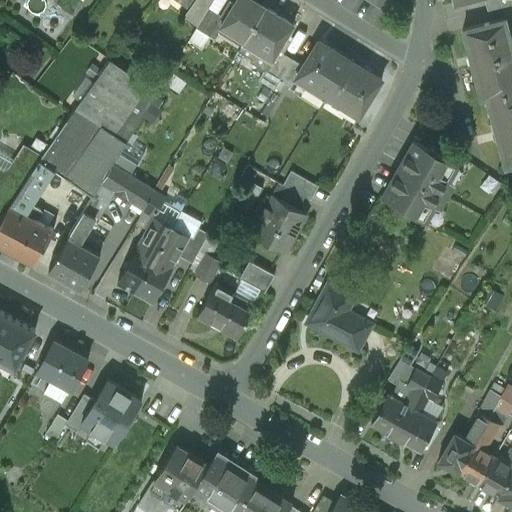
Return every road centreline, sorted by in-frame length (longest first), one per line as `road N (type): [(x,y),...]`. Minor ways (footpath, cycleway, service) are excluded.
road 1 (residential): [(230,405),(399,106),(416,62)]
road 2 (residential): [(0,277),(230,405)]
road 3 (residential): [(230,405),(424,511)]
road 4 (residential): [(416,62),(312,0)]
